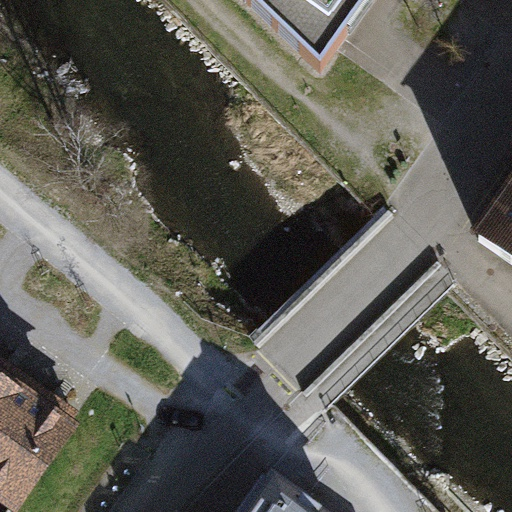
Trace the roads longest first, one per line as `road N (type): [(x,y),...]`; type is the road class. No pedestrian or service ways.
road 1 (residential): [(423,227),(174,475),(148,511)]
road 2 (residential): [(511,100),(423,227)]
